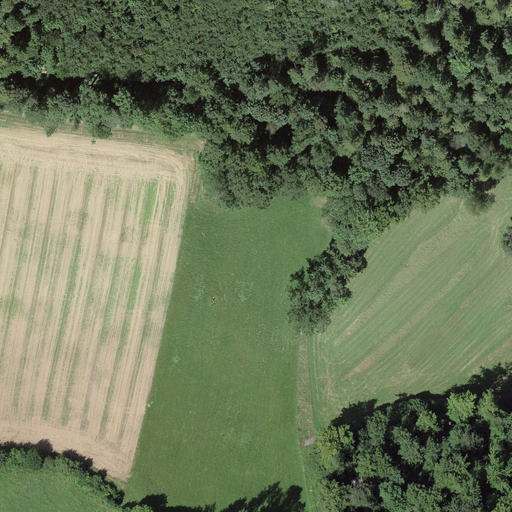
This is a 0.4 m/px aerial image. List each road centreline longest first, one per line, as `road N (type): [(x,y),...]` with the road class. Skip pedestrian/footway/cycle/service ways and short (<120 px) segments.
road 1 (track): [(0,63),(329,90),(368,81),(511,13)]
road 2 (track): [(306,445),(395,406),(511,395)]
road 3 (track): [(382,169),(511,166)]
